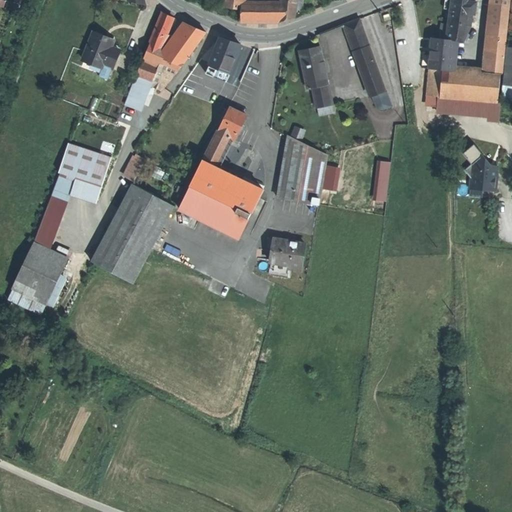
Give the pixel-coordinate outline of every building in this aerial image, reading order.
[(283,0),(284,2),(283,9),(280,9),(279,22),(295,17),(297,0),(283,0)] [(452,0),(449,23),(470,25),(473,0),(452,0)] [(509,0),(495,0),(488,73),(501,74),(503,74),(507,31),(509,0)] [(284,2),(243,2),(241,22),(260,22),(279,22),(280,9),(283,9),(284,2)] [(168,15),(162,12),(153,35),(163,40),(165,40),(174,18),(168,15)] [(388,13),(382,15),(384,21),(390,19),(388,13)] [(360,19),(344,25),(354,52),(357,51),(370,46),(360,19)] [(449,23),(446,39),(456,40),(463,41),(470,25),(449,23)] [(189,25),(170,50),(175,52),(177,49),(180,51),(184,43),(187,44),(192,38),(199,29),(189,25)] [(199,29),(192,38),(199,42),(207,33),(199,29)] [(104,37),(93,33),(82,59),(102,67),(103,68),(104,65),(112,68),(119,50),(111,47),(114,41),(104,37)] [(153,35),(150,42),(160,46),(163,40),(153,35)] [(192,38),(187,44),(196,48),(199,42),(192,38)] [(446,39),(433,38),(431,55),(430,68),(453,70),(456,40),(446,39)] [(231,42),(221,39),(211,63),(210,66),(227,72),(230,73),(241,45),(231,42)] [(463,41),(456,40),(453,70),(460,70),(463,41)] [(169,49),(160,46),(150,42),(142,61),(159,67),(169,49)] [(180,51),(179,53),(189,57),(196,48),(187,44),(184,43),(180,51)] [(370,46),(357,51),(374,95),(386,91),(370,46)] [(511,47),(507,47),(503,99),(511,100),(511,47)] [(310,50),(300,52),(308,89),(313,88),(328,85),(321,48),(310,50)] [(170,50),(169,49),(159,67),(177,74),(189,57),(179,53),(175,52),(170,50)] [(357,51),(354,52),(372,96),(374,95),(357,51)] [(211,63),(202,59),(186,81),(201,88),(205,80),(210,66),(211,63)] [(142,61),(136,75),(153,81),(159,67),(142,61)] [(112,68),(104,65),(103,68),(102,67),(99,76),(107,80),(112,68)] [(210,66),(205,80),(221,86),(227,72),(210,66)] [(159,67),(153,81),(136,75),(125,103),(140,109),(151,87),(162,91),(177,74),(159,67)] [(453,70),(430,68),(427,96),(439,96),(483,100),(498,101),(501,74),(488,73),(460,70),(453,70)] [(221,86),(205,80),(201,88),(197,97),(224,109),(227,110),(237,93),(234,91),(221,86)] [(201,88),(186,81),(175,97),(187,103),(194,105),(197,97),(201,88)] [(313,88),(317,108),(319,107),(331,105),(333,105),(328,85),(313,88)] [(483,100),(439,96),(438,113),(482,116),(483,100)] [(187,103),(175,97),(170,109),(182,114),(187,103)] [(194,105),(187,103),(182,114),(195,119),(206,123),(208,124),(215,127),(224,109),(197,97),(194,105)] [(319,107),(321,115),(333,112),(331,105),(319,107)] [(239,113),(230,108),(221,127),(234,133),(238,135),(247,117),(239,113)] [(206,123),(195,119),(191,130),(201,135),(206,123)] [(215,127),(208,124),(205,133),(209,135),(215,127)] [(221,127),(216,136),(222,138),(219,144),(227,148),(230,140),(234,133),(221,127)] [(305,133),(295,129),(292,137),(301,141),(305,133)] [(238,135),(234,133),(230,140),(238,144),(242,137),(238,135)] [(222,138),(216,136),(193,183),(253,213),(257,205),(261,198),(265,188),(218,165),(227,148),(219,144),(222,138)] [(327,156),(288,137),(283,174),(323,180),(327,156)] [(78,149),(66,174),(68,175),(84,183),(107,193),(118,169),(78,149)] [(135,153),(125,175),(137,180),(146,158),(135,153)] [(482,155),(465,170),(471,177),(470,188),(496,191),(497,173),(482,155)] [(392,163),(381,162),(377,199),(387,200),(392,163)] [(337,169),(328,167),(324,190),(333,191),(337,169)] [(283,174),(279,198),(314,205),(315,200),(319,200),(323,180),(283,174)] [(84,183),(68,175),(35,243),(52,251),(84,183)] [(253,213),(193,183),(181,208),(241,238),(253,213)] [(175,206),(134,184),(92,262),(134,284),(175,206)] [(289,242),(275,239),(274,243),(273,248),(271,263),(290,266),(290,268),(301,270),(305,244),(289,242)] [(35,243),(34,242),(13,288),(47,304),(69,258),(52,251),(35,243)]
